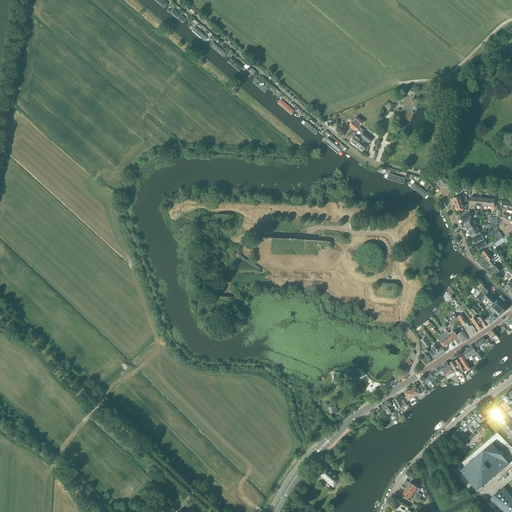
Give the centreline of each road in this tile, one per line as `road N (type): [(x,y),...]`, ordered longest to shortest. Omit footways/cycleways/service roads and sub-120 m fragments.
road 1 (track): [(99,174),(92,185),(105,198),(159,343),(80,424),(128,469),(133,490),(152,506)]
road 2 (unclassified): [(443,186),(361,157),(174,0)]
road 3 (track): [(121,363),(261,511)]
road 4 (secondary): [(348,421),(511,311)]
road 5 (tertiary): [(382,511),(423,451),(511,380)]
road 6 (track): [(511,19),(443,78),(398,83)]
road 7 (residential): [(511,297),(469,257),(443,186)]
